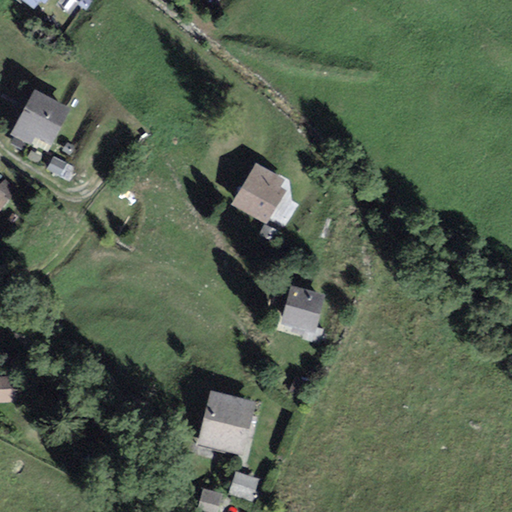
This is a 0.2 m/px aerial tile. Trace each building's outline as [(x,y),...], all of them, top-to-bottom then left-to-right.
[(41,0),(19,0),(33,11),(41,0)] [(69,109),(35,91),(13,133),(46,151),(69,109)] [(287,185),(257,167),(234,206),(265,224),(287,185)] [(324,298),(290,290),(281,328),(315,336),(324,298)] [(14,376),(0,376),(0,402),(15,402),(14,376)] [(310,382),(294,376),(287,397),(303,402),(310,382)] [(257,405),(213,393),(199,445),(244,456),(257,405)] [(259,479),(236,472),(229,495),(252,502),(259,479)] [(215,511),(220,494),(194,487),(187,511),(215,511)]
